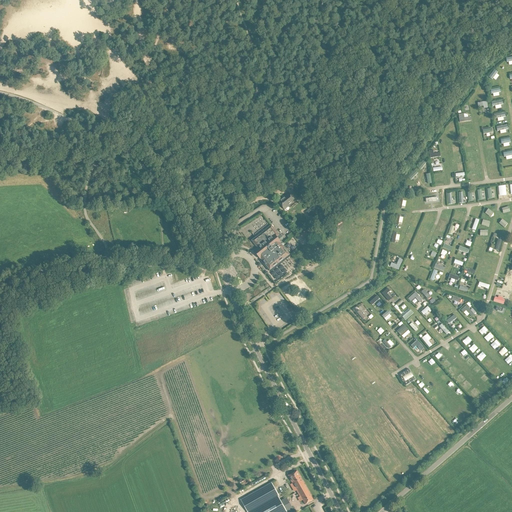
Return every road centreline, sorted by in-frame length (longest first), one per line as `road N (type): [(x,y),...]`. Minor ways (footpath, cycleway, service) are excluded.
road 1 (unclassified): [(340,511),(253,344)]
road 2 (unclassified): [(381,511),(511,397)]
road 3 (track): [(200,269),(164,191),(113,122)]
